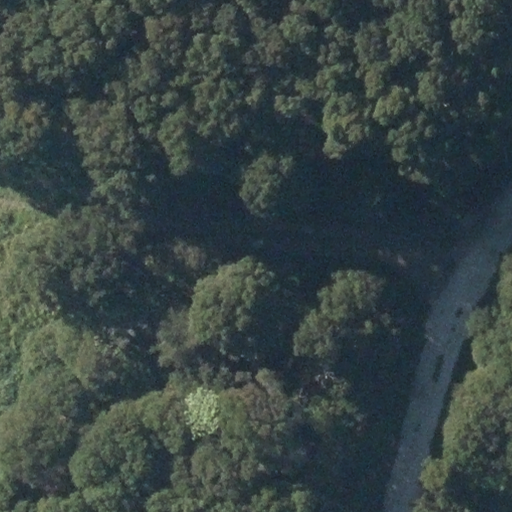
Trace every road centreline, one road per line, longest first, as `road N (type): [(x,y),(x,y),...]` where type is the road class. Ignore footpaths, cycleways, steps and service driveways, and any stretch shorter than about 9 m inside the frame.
road 1 (track): [(492,239),(250,245),(0,177)]
road 2 (track): [(390,511),(428,350),(511,204)]
